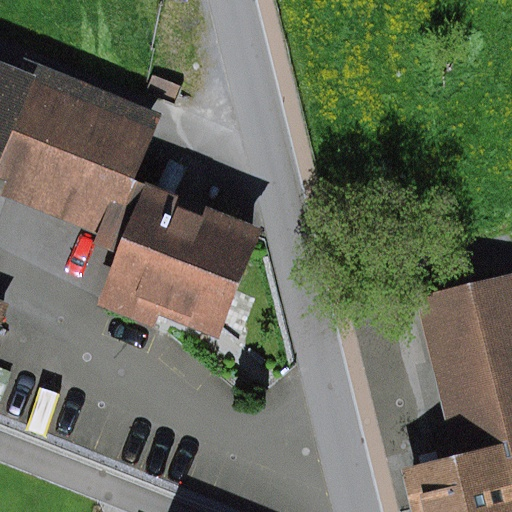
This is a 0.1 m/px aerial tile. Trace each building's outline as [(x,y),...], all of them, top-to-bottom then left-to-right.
[(190,0),(168,0),(165,17),(185,22),(190,0)] [(182,39),(163,36),(157,66),(177,69),(182,39)] [(0,140),(0,183),(117,232),(142,170),(170,104),(38,50),(28,71),(0,140)] [(0,140),(28,71),(0,59),(0,140)] [(260,217),(142,170),(117,232),(90,302),(147,324),(155,303),(216,328),(260,217)] [(511,511),(511,276),(417,299),(455,460),(404,472),(413,511),(511,511)] [(0,301),(0,333),(11,306),(0,301)]
